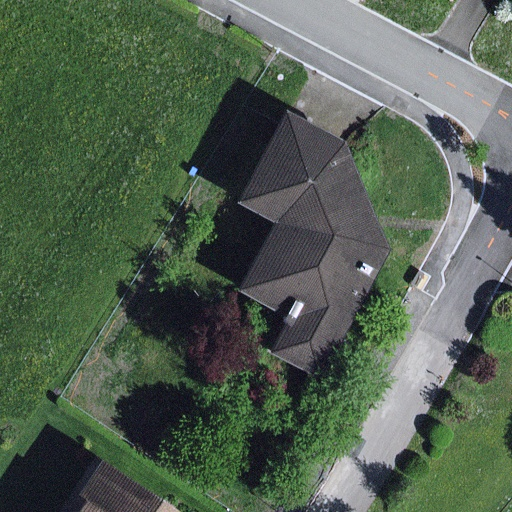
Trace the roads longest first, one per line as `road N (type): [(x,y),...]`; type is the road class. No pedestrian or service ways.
road 1 (residential): [(511,209),(344,511)]
road 2 (residential): [(282,0),(511,118)]
